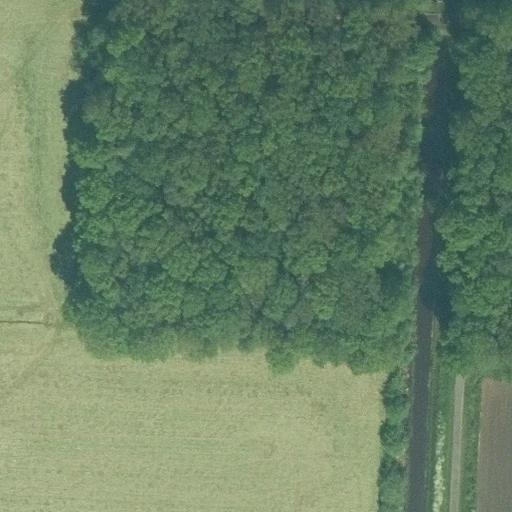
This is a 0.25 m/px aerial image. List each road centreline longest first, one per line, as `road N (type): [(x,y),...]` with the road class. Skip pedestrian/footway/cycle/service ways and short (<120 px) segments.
road 1 (track): [(462,0),(443,346),(472,361)]
road 2 (track): [(443,346),(435,511)]
